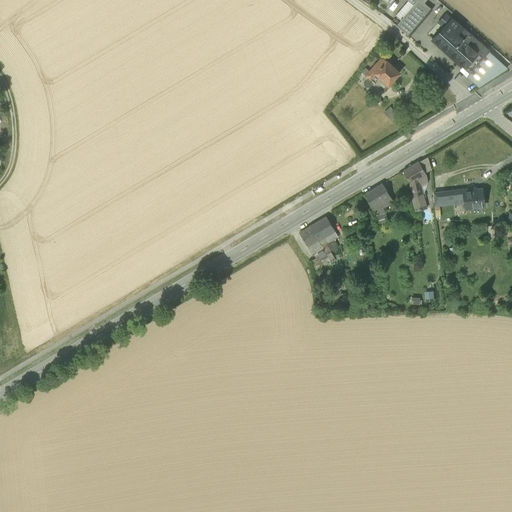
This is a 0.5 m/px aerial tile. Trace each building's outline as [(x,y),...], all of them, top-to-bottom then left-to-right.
[(412,31),(430,10),(419,0),(418,0),(415,4),(401,21),(412,31)] [(439,21),(445,27),(452,20),(446,14),(439,21)] [(474,50),(467,58),(469,56),(471,58),(473,56),(478,60),(486,50),(452,20),(445,27),(460,40),(461,39),(474,50)] [(412,31),(401,21),(397,25),(399,27),(408,36),(412,31)] [(433,40),(461,65),(467,58),(474,50),(461,39),(460,40),(445,27),(444,29),(433,40)] [(461,65),(433,40),(431,42),(461,70),(463,67),(461,65)] [(488,51),(486,50),(478,60),(473,56),(471,58),(469,56),(467,58),(461,65),(463,67),(461,70),(474,81),(473,81),(479,86),(506,68),(488,52),(488,51)] [(376,74),(388,85),(399,73),(382,57),(369,72),(366,75),(370,80),(376,74)] [(430,89),(436,94),(440,90),(434,85),(430,89)] [(408,97),(416,104),(424,95),(416,88),(408,97)] [(385,114),(390,119),(394,114),(390,109),(385,114)] [(421,192),(421,186),(420,178),(427,174),(420,161),(403,171),(411,184),(410,185),(411,193),(421,192)] [(428,182),(427,174),(420,178),(421,186),(428,182)] [(372,209),(376,217),(385,214),(381,204),(383,202),(386,207),(393,202),(391,198),(382,184),(364,195),(372,209)] [(465,204),(465,208),(484,206),(482,190),(476,190),(476,188),(445,192),(446,203),(453,202),(453,199),(464,198),(465,204)] [(410,193),(413,210),(424,208),(421,192),(411,193),(410,193)] [(434,193),(434,205),(446,203),(445,192),(434,193)] [(446,203),(434,205),(435,207),(454,204),(454,206),(465,204),(464,198),(453,199),(453,202),(446,203)] [(400,204),(403,210),(412,206),(410,199),(400,204)] [(387,222),(385,214),(376,217),(374,217),(377,225),(387,222)] [(326,217),(310,227),(318,241),(324,237),(327,243),(334,239),(338,237),(326,217)] [(321,246),(318,241),(310,227),(299,233),(308,247),(312,244),(318,253),(323,250),(321,246)] [(325,243),(330,252),(339,247),(334,239),(327,243),(324,237),(318,241),(321,246),(325,243)] [(323,250),(326,254),(330,252),(325,243),(321,246),(323,250)] [(425,291),(426,301),(435,301),(434,291),(425,291)]
